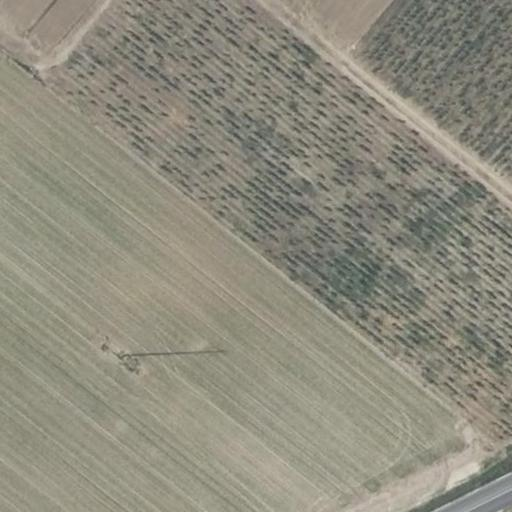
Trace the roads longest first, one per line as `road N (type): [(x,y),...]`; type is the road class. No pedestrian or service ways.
road 1 (track): [(511,202),(255,0)]
road 2 (track): [(105,0),(43,71),(0,35)]
